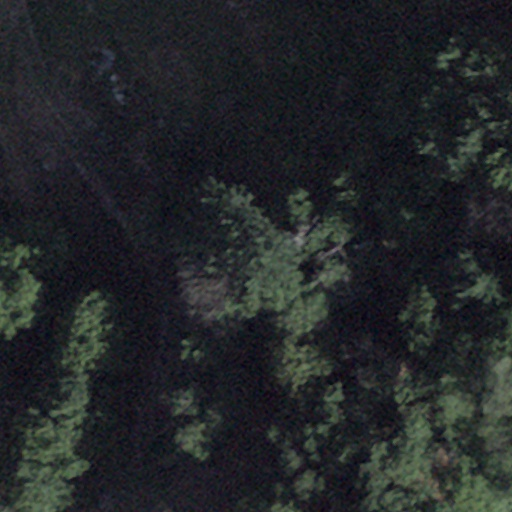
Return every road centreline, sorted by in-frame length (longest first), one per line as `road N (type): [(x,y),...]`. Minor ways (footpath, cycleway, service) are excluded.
road 1 (track): [(0,40),(14,2),(42,79),(162,280),(169,346),(152,426),(167,511)]
road 2 (track): [(0,511),(72,350),(75,306),(68,245),(19,163),(0,112)]
